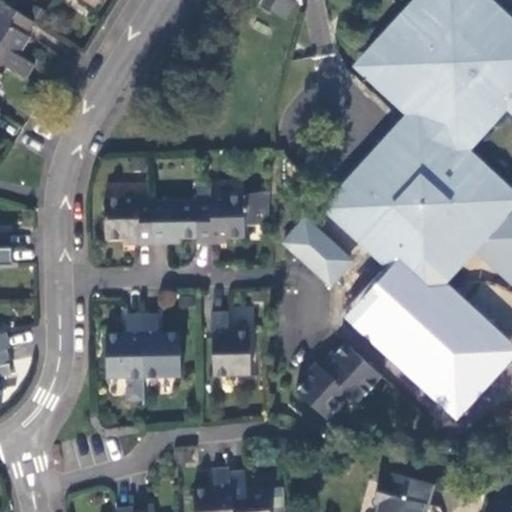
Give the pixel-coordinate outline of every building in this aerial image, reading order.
[(261,0),(259,3),(259,6),(268,11),(270,9),(285,20),(295,5),(295,3),(289,0),(261,0)] [(511,77),(511,45),(462,0),(438,0),(380,65),(457,138),(511,77)] [(0,61),(7,66),(27,78),(35,63),(19,53),(30,35),(0,16),(0,61)] [(497,200),(419,129),(388,164),(375,154),(336,198),(348,208),(339,220),(361,239),(372,229),(425,279),(497,200)] [(268,227),(270,193),(261,192),(249,195),(210,196),(210,184),(196,185),(196,200),(196,239),(196,246),(213,245),(213,238),(227,238),(244,239),(244,227),(268,227)] [(138,246),(153,246),(153,201),(137,201),(137,197),(103,198),(104,241),(123,241),(137,240),(138,246)] [(153,201),(153,246),(167,245),(167,238),(179,239),(196,239),(196,200),(153,201)] [(511,213),(489,238),(511,259),(511,213)] [(338,282),(352,266),(337,252),(340,248),(323,233),(320,237),(305,223),(286,243),(302,258),(306,254),(320,268),(317,271),(333,286),(338,282)] [(0,261),(13,262),(12,245),(8,246),(0,245),(0,261)] [(502,350),(407,266),(361,318),(456,402),(502,350)] [(172,309),(177,294),(162,289),(156,304),(172,309)] [(251,377),(250,332),(229,332),(228,314),(210,314),(211,378),(251,377)] [(144,403),(144,379),(143,316),(126,316),(126,333),(105,333),(106,380),(126,380),(125,403),(144,403)] [(143,316),(144,379),(180,378),(179,332),(158,331),(158,316),(143,316)] [(0,346),(7,345),(9,345),(7,331),(0,332),(0,346)] [(343,342),(333,353),(321,368),(317,365),(305,380),(296,389),(329,419),(350,395),(361,404),(385,376),(343,342)] [(0,346),(0,363),(9,362),(7,345),(0,346)] [(321,368),(333,353),(330,350),(317,365),(321,368)] [(305,380),(317,365),(314,363),(301,377),(305,380)] [(231,511),(229,473),(228,467),(212,469),(214,489),(191,491),(193,511),(231,511)] [(229,473),(231,511),(268,511),(267,488),(245,489),(244,471),(229,473)] [(433,483),(390,471),(389,476),(381,475),(373,503),(377,511),(421,511),(423,509),(419,509),(421,502),(427,504),(433,483)] [(284,511),(282,486),(267,488),(268,511),(284,511)] [(511,511),(511,499),(491,493),(485,511),(511,511)]
